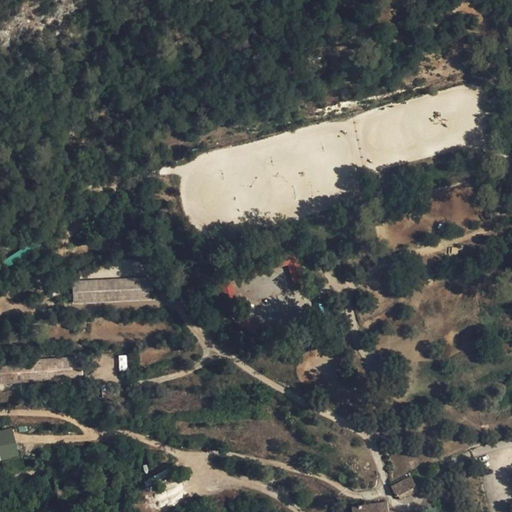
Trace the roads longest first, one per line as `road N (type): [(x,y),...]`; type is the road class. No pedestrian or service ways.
road 1 (track): [(459,458),(435,472),(422,503),(392,504),(371,437),(208,349),(167,291)]
road 2 (track): [(371,437),(390,399),(338,288),(391,260),(497,224),(510,178),(505,156)]
road 3 (unknown): [(193,458),(234,454),(310,470),(352,490),(387,490)]
